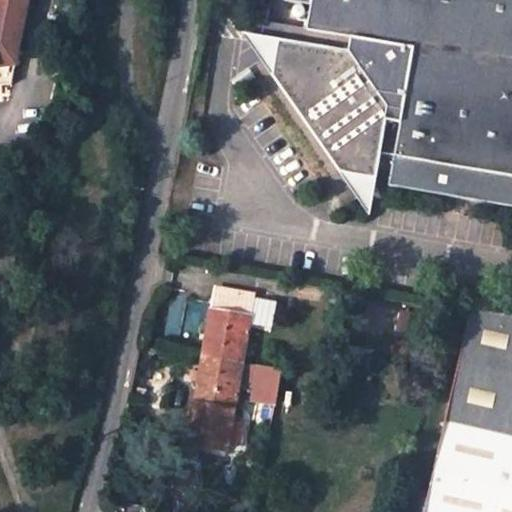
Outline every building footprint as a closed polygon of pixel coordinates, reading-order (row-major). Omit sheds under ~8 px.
[(0,0),(0,62),(5,62),(17,0),(0,0)] [(388,120),(403,123),(397,156),(511,176),(511,0),(313,0),(313,5),(308,29),(351,38),(349,51),(241,32),(371,217),(388,120)] [(511,176),(397,156),(391,186),(511,207),(511,176)] [(206,359),(244,367),(256,295),(218,287),(206,359)] [(429,511),(511,511),(511,317),(476,311),(429,511)] [(230,454),(244,367),(206,359),(192,447),(230,454)] [(250,404),(282,408),(287,371),(256,366),(250,404)]
